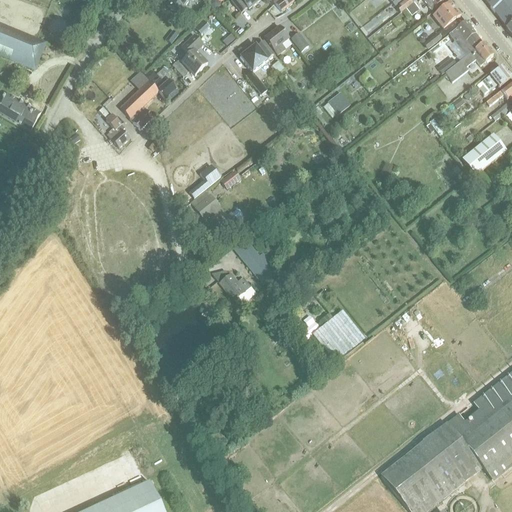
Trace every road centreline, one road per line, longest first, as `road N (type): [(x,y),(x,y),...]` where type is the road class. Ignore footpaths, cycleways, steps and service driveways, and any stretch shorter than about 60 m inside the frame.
road 1 (residential): [(310,0),(235,49),(121,157)]
road 2 (unclassified): [(0,208),(93,48),(131,0)]
road 3 (residential): [(511,365),(327,511)]
